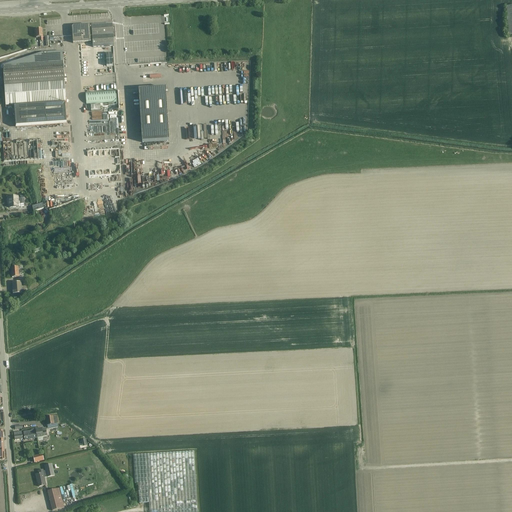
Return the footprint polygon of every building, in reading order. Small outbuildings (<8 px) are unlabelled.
[(113,27),(112,24),(90,26),(90,25),(89,25),(89,26),(81,26),(80,26),(73,27),(72,28),(73,43),(91,42),(90,32),(92,32),(93,45),(114,44),(113,38),(115,38),(115,27),(113,27)] [(42,53),(3,66),(4,86),(64,82),(62,52),(42,53)] [(64,84),(5,88),(6,106),(66,102),(64,84)] [(165,88),(139,90),(142,143),(169,141),(165,88)] [(115,90),(85,92),(86,104),(116,102),(115,90)] [(65,103),(15,107),(16,127),(66,124),(65,103)] [(17,197),(9,198),(9,208),(24,207),(23,197),(20,197),(20,198),(17,198),(17,197)] [(42,204),(32,206),(33,212),(43,209),(42,204)] [(18,267),(11,268),(12,278),(19,277),(19,274),(21,273),(21,271),(18,271),(18,267)] [(24,284),(23,282),(12,283),(13,294),(22,294),(21,285),(24,284)] [(53,417),(46,418),(47,426),(54,425),(57,424),(56,418),(56,416),(53,417)] [(41,428),(39,428),(35,429),(37,438),(46,436),(45,428),(41,429),(41,428)] [(37,438),(35,429),(31,430),(31,431),(24,433),(25,440),(37,438)] [(21,432),(14,433),(14,436),(15,440),(23,439),(22,435),(21,432)] [(133,455),(135,483),(138,483),(139,503),(149,502),(149,511),(197,511),(194,452),(133,455)] [(42,454),(33,456),(34,463),(43,460),(42,454)] [(38,474),(35,475),(36,480),(37,480),(39,487),(46,485),(44,478),(47,477),(54,476),(52,465),(45,466),(46,471),(43,471),(43,470),(38,471),(38,474)] [(59,489),(47,491),(52,511),(64,508),(59,489)]
